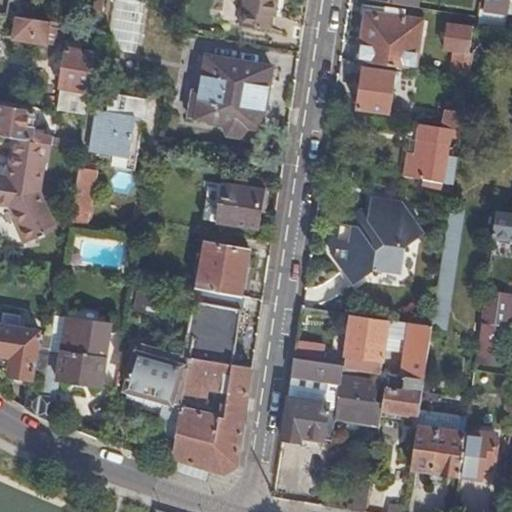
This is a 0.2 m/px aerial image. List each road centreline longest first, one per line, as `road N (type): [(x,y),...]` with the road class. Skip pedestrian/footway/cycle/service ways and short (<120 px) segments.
road 1 (residential): [(333,0),(270,436),(251,511)]
road 2 (residential): [(237,511),(43,447),(0,422)]
